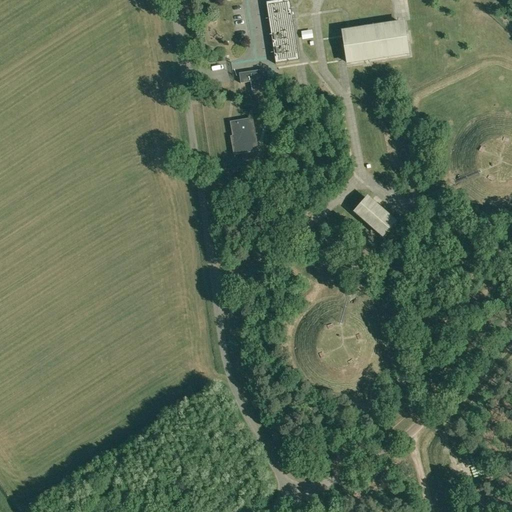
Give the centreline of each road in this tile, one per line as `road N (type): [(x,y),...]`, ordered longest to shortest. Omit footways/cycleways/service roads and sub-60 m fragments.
road 1 (unclassified): [(284,481),(234,389),(223,351),(171,0)]
road 2 (unclassified): [(317,488),(410,432),(511,318)]
